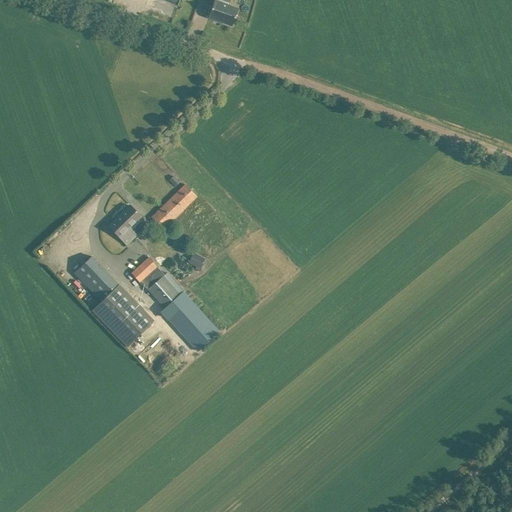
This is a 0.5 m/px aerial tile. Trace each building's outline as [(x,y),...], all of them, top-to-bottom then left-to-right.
[(161,0),(161,2),(167,4),(164,12),(177,16),(181,0),(161,0)] [(214,1),(208,17),(232,26),(238,9),(228,5),(214,0),(214,1)] [(173,176),(169,179),(175,186),(179,182),(173,176)] [(151,217),(158,224),(163,229),(197,196),(192,191),(185,184),(151,217)] [(108,226),(116,233),(126,244),(136,234),(130,227),(141,217),(130,205),(108,226)] [(193,253),(188,262),(200,268),(205,259),(193,253)] [(73,273),(101,302),(92,311),(120,339),(127,346),(154,321),(147,314),(90,256),(73,273)] [(165,274),(157,266),(149,257),(131,273),(139,282),(140,281),(148,289),(165,308),(162,311),(198,351),(219,332),(183,292),(184,291),(167,272),(165,274)]
